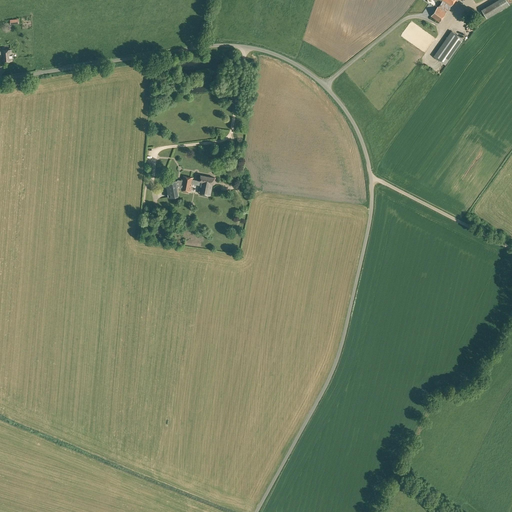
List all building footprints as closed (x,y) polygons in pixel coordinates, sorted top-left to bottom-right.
[(437,6),(431,16),(439,22),(446,12),(451,6),(454,0),(440,0),(441,0),(442,0),(443,0),(438,7),(437,6)] [(509,4),(506,0),(496,0),(481,9),(486,18),(509,4)] [(448,37),(434,57),(444,64),(448,59),(462,38),(452,31),(448,37)] [(0,54),(1,54),(1,57),(2,57),(2,61),(12,60),(12,58),(13,58),(13,54),(11,54),(11,49),(1,50),(2,51),(0,50),(0,54)] [(176,189),(181,188),(181,189),(190,191),(192,183),(200,185),(198,193),(210,195),(213,183),(215,177),(201,174),(200,180),(193,179),(193,177),(183,175),(182,180),(178,179),(178,180),(175,181),(175,179),(166,181),(168,197),(177,196),(176,189)] [(157,236),(168,235),(167,223),(161,223),(161,228),(156,228),(157,236)]
